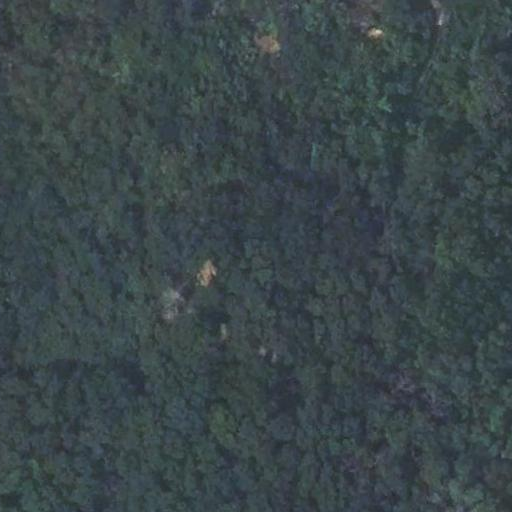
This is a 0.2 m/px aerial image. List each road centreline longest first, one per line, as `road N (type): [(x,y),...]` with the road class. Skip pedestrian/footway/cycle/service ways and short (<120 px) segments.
road 1 (track): [(425,275),(404,154),(410,112),(441,30),(431,0)]
road 2 (track): [(477,511),(425,275)]
